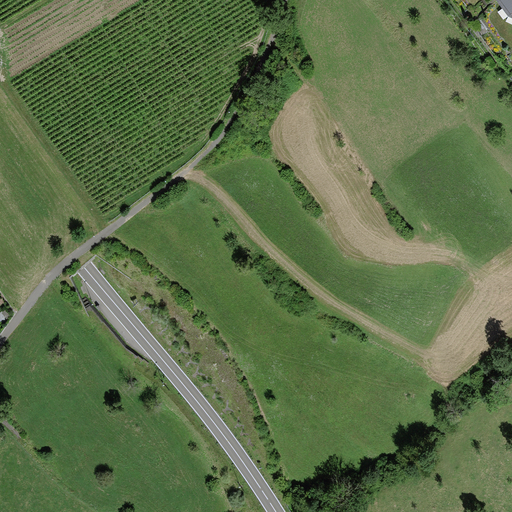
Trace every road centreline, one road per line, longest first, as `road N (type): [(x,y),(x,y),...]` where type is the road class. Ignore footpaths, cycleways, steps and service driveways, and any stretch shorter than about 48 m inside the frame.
road 1 (secondary): [(276,511),(217,427),(83,266),(0,138)]
road 2 (track): [(16,317),(75,254),(224,134),(285,0)]
